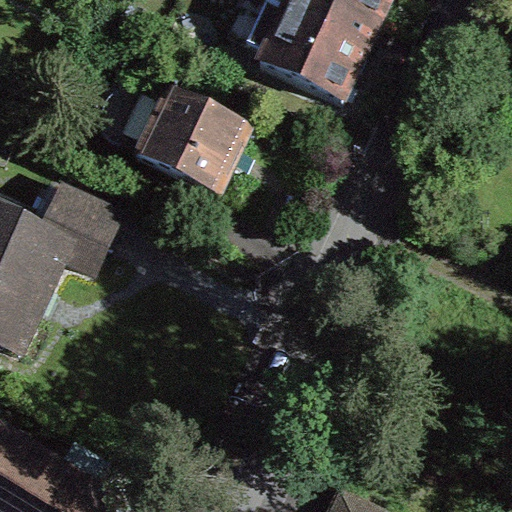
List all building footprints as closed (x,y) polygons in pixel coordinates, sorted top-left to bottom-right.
[(270,0),(267,6),(368,53),(372,43),(392,1),(389,0),(270,0)] [(261,69),(342,107),(346,100),(368,53),(267,6),(247,49),(266,57),(261,69)] [(160,105),(158,102),(156,99),(163,95),(159,89),(154,85),(148,81),(142,78),(135,77),(128,76),(121,77),(115,79),(119,93),(117,94),(111,98),(107,104),(104,110),(104,117),(105,124),(99,126),(103,135),(109,141),(117,146),(127,148),(136,148),(140,146),(143,148),(137,161),(218,199),(233,167),(250,132),(168,94),(162,106),(160,105)] [(0,348),(19,358),(29,336),(63,263),(95,277),(122,219),(62,191),(50,218),(39,223),(0,204),(0,348)] [(111,511),(116,505),(93,491),(101,477),(68,457),(59,471),(0,435),(0,511),(111,511)] [(333,511),(387,511),(343,491),(333,511)]
